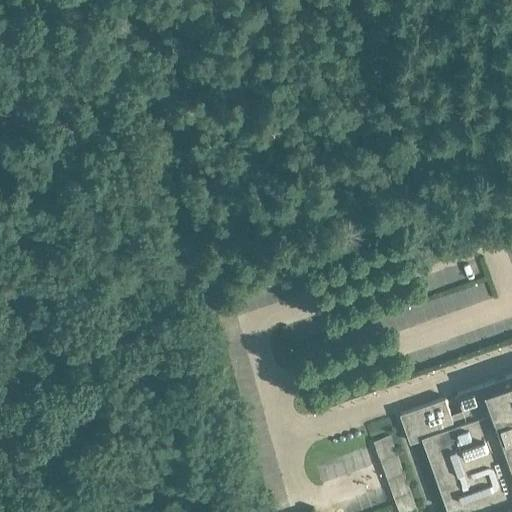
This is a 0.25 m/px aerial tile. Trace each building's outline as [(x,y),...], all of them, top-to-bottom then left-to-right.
[(511,511),(511,374),(445,398),(400,414),(410,443),(423,439),(449,510),(456,508),(457,510),(457,511),(511,511)] [(381,460),(396,454),(390,435),(374,440),(381,460)] [(403,473),(396,454),(381,460),(387,478),(403,473)] [(410,492),(403,473),(387,478),(394,497),(410,492)] [(410,492),(394,497),(399,511),(414,511),(417,511),(410,492)]
